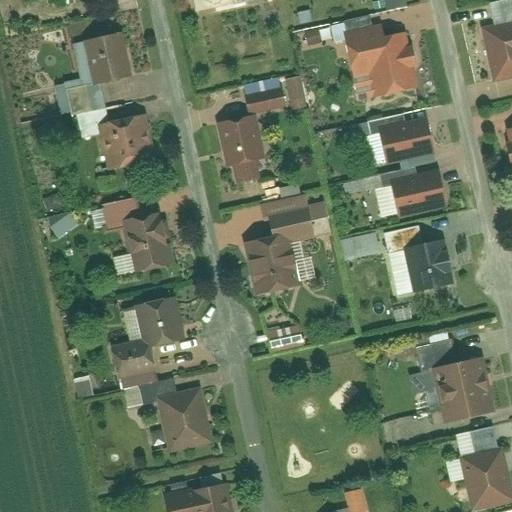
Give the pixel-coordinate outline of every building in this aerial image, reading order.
[(511,21),(486,27),(497,82),(511,78),(511,21)] [(385,23),(347,31),(361,101),(423,87),(409,31),(388,34),(385,23)] [(126,31),(87,39),(97,84),(136,76),(126,31)] [(291,111),(304,108),(297,78),(284,81),(291,111)] [(150,112),(101,123),(111,170),(161,160),(150,112)] [(257,114),(220,122),(229,167),(269,158),(257,114)] [(431,118),(383,127),(390,163),(437,152),(431,118)] [(442,170),(394,181),(402,218),(452,207),(442,170)] [(165,212),(127,220),(138,272),(178,263),(165,212)] [(48,229),(56,241),(76,228),(69,216),(48,229)] [(292,232),(247,242),(259,295),(303,284),(292,232)] [(339,242),(343,261),(379,254),(375,234),(339,242)] [(447,238),(407,247),(416,291),(457,282),(447,238)] [(180,295),(138,304),(145,336),(115,345),(122,378),(160,369),(154,346),(189,338),(180,295)] [(296,328),(266,336),(270,352),(300,344),(296,328)] [(486,357),(436,368),(446,422),(499,410),(486,357)] [(203,387),(159,396),(171,452),(216,442),(203,387)] [(511,476),(504,447),(463,456),(475,511),(511,502),(511,476)] [(197,497),(169,502),(170,511),(237,511),(231,482),(197,489),(197,497)] [(345,492),(347,511),(366,511),(364,490),(345,492)]
